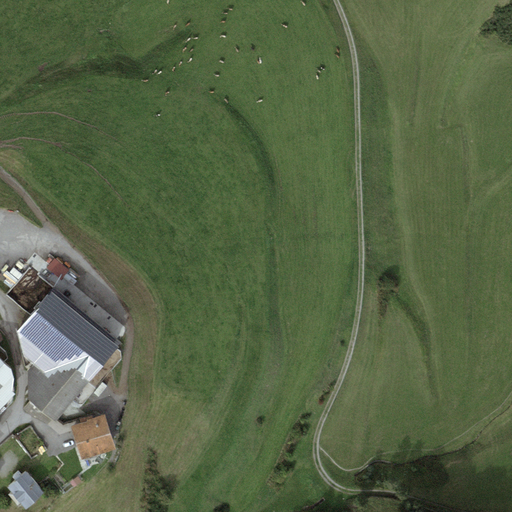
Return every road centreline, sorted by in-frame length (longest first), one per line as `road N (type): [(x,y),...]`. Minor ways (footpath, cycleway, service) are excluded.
road 1 (track): [(333,0),(351,41),(362,268),(344,368),(314,443)]
road 2 (track): [(314,443),(331,485),(463,511)]
